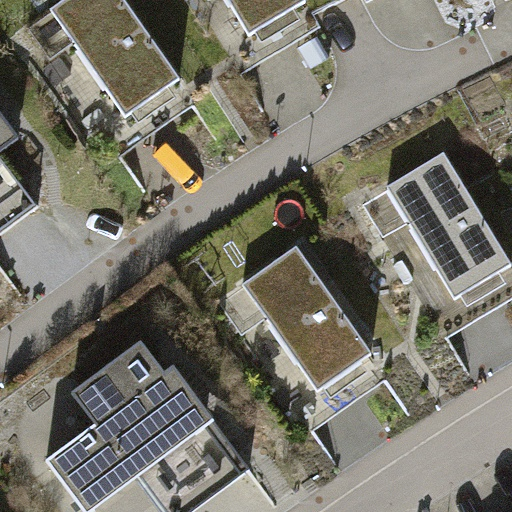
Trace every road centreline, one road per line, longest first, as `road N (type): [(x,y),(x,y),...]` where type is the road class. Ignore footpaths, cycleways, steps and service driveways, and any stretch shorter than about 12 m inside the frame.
road 1 (residential): [(511,30),(282,151),(0,354)]
road 2 (residential): [(511,421),(369,511)]
